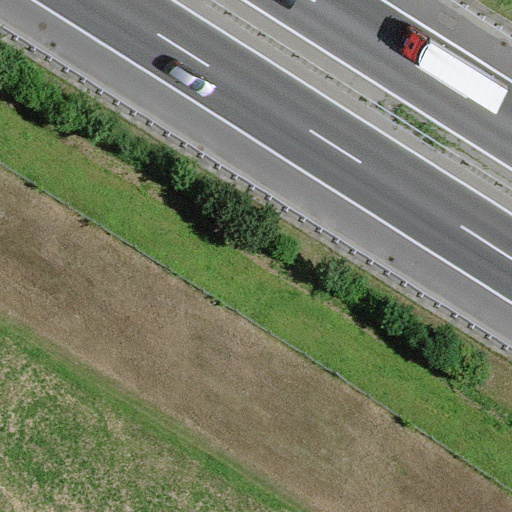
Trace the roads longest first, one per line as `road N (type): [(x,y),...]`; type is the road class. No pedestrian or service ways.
road 1 (motorway): [(92,0),(511,267)]
road 2 (motorway): [(511,135),(299,0)]
